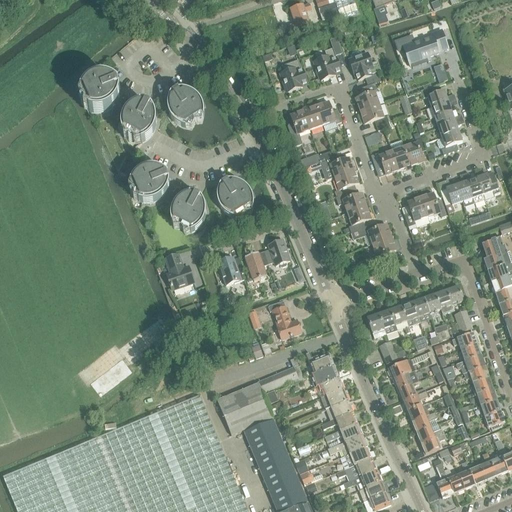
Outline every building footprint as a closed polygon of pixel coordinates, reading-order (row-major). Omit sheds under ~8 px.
[(321,0),(316,2),(318,11),(335,5),(341,24),(360,17),(354,0),(321,0)] [(371,0),(376,11),(397,2),(395,0),(371,0)] [(288,28),(290,32),(291,37),(299,34),(299,32),(309,29),(304,14),(312,12),(309,5),(302,8),(302,7),(291,11),(296,26),(288,28)] [(406,10),(401,12),(404,20),(410,18),(406,10)] [(385,16),(377,20),(379,26),(388,24),(385,16)] [(412,38),(396,44),(399,53),(405,51),(411,69),(422,65),(428,63),(427,60),(430,59),(439,56),(439,55),(438,53),(448,50),(441,32),(431,35),(433,39),(414,46),(412,38)] [(342,55),(337,40),(330,42),(336,58),(342,55)] [(336,75),(342,73),(337,60),(336,60),(333,51),(326,53),(328,59),(316,63),(322,82),(336,77),(336,75)] [(359,83),(366,80),(372,78),(372,77),(381,73),(378,64),(372,66),(369,56),(364,58),(362,54),(359,52),(353,54),(351,58),(353,62),(350,63),(349,65),(351,70),(353,71),(355,77),(357,76),(359,83)] [(273,61),(271,55),(263,57),(266,64),(273,61)] [(302,87),(308,85),(304,72),(303,72),(299,62),(283,68),(285,74),(282,75),(288,94),(303,89),(302,87)] [(439,85),(448,82),(442,66),(433,69),(439,85)] [(379,75),(372,78),(366,80),(368,88),(362,90),(363,94),(359,95),(361,99),(356,101),(361,114),(380,107),(376,95),(378,94),(376,86),(382,84),(379,75)] [(85,89),(82,94),(91,113),(90,114),(95,115),(101,115),(106,113),(111,111),(114,107),(117,103),(119,98),(120,92),(119,93),(116,85),(111,82),(105,80),(100,80),(94,82),(89,85),(85,89)] [(427,99),(431,109),(455,100),(454,97),(450,99),(450,100),(447,101),(445,93),(439,95),(437,89),(422,95),(423,100),(427,99)] [(181,128),(186,130),(186,129),(203,118),(204,119),(204,113),(203,108),(201,103),(197,99),(193,96),(188,93),(183,92),(178,93),(171,98),(169,103),(168,109),(169,115),(172,120),(176,125),(181,128)] [(430,121),(435,119),(452,113),(449,106),(452,105),(453,107),(457,105),(455,100),(431,109),(426,111),(430,121)] [(329,104),(317,108),(323,127),(336,123),(337,126),(342,124),(338,112),(333,113),(329,104)] [(143,106),(138,107),(132,109),(128,113),(124,118),(122,123),(122,129),(123,135),(123,134),(142,144),(147,142),(151,138),(154,134),(156,129),(156,124),(156,119),(154,113),(151,109),(151,110),(143,106)] [(384,119),(380,107),(361,114),(365,126),(375,123),(376,128),(389,124),(387,119),(384,119)] [(317,108),(304,113),(311,132),(323,127),(317,108)] [(410,108),(403,110),(405,117),(413,115),(410,108)] [(299,136),(311,132),(304,113),(291,117),(294,127),(289,129),(295,148),(303,146),(299,136)] [(455,122),(452,113),(435,119),(438,129),(463,121),(461,117),(457,119),(458,121),(455,122)] [(413,117),(407,119),(410,126),(415,124),(413,117)] [(464,126),(463,121),(438,129),(442,140),(459,133),(456,126),(459,125),(460,128),(464,126)] [(391,129),(389,124),(376,128),(378,133),(391,129)] [(463,145),(459,133),(442,140),(442,141),(437,143),(437,144),(439,149),(440,150),(445,149),(446,150),(442,151),(444,158),(459,152),(457,147),(463,145)] [(379,134),(365,139),(368,148),(382,143),(379,134)] [(417,145),(405,149),(412,169),(424,164),(421,154),(426,153),(422,140),(416,142),(417,145)] [(405,149),(392,154),(399,173),(412,169),(405,149)] [(322,165),(326,163),(338,158),(336,153),(333,154),(332,152),(319,157),(322,165)] [(433,153),(427,155),(429,162),(435,160),(433,153)] [(386,177),(399,173),(392,154),(380,158),(379,155),(373,157),(378,170),(383,168),(386,177)] [(318,156),(300,162),(303,170),(310,168),(321,164),(318,156)] [(340,164),(338,158),(326,163),(328,168),(331,167),(335,180),(354,173),(350,160),(340,164)] [(303,170),(305,176),(312,174),(311,170),(310,168),(303,170)] [(134,179),(131,184),(132,183),(140,203),(140,204),(145,205),(150,204),(155,203),(160,200),(164,197),(167,192),(169,187),(170,182),(169,182),(166,175),(161,172),(155,170),(149,170),(144,172),(139,175),(134,179)] [(359,186),(354,173),(335,180),(339,192),(336,193),(338,199),(351,194),(349,189),(359,186)] [(468,175),(464,177),(474,206),(484,203),(483,198),(477,181),(469,183),(468,181),(470,180),(468,175)] [(487,177),(477,181),(483,198),(484,203),(485,203),(495,200),(495,198),(501,196),(495,180),(493,175),(487,177)] [(464,185),(456,188),(462,205),(464,210),(474,206),(464,177),(459,178),(461,183),(463,182),(464,185)] [(230,218),(235,220),(235,219),(253,208),(253,203),(252,198),(250,193),(247,189),(243,185),(238,183),(233,182),(227,183),(228,183),(221,188),(220,187),(218,193),(218,199),(219,204),(221,210),(225,214),(230,218)] [(443,184),(437,186),(445,208),(451,206),(452,209),(462,205),(456,188),(450,190),(449,187),(448,182),(443,184)] [(353,193),(351,194),(338,199),(336,199),(339,207),(344,206),(348,215),(367,209),(362,196),(355,199),(353,193)] [(172,224),(173,224),(191,234),(190,234),(196,232),(200,229),(203,224),(205,219),(206,213),(205,208),(202,203),(199,199),(198,199),(193,196),(193,195),(187,196),(182,199),(177,203),(174,207),(172,213),(171,219),(172,224)] [(434,196),(421,200),(427,219),(440,215),(442,220),(447,218),(441,202),(436,203),(434,196)] [(430,225),(428,222),(427,219),(421,200),(408,205),(411,214),(404,217),(409,229),(416,227),(420,229),(430,225)] [(371,222),(367,209),(348,215),(352,228),(349,229),(351,234),(366,229),(365,229),(364,224),(371,222)] [(376,225),(365,229),(366,229),(351,234),(354,242),(369,237),(372,247),(392,240),(387,227),(378,231),(376,225)] [(511,225),(500,230),(503,235),(511,232),(511,225)] [(396,253),(392,240),(372,247),(377,259),(374,260),(376,266),(388,261),(387,256),(396,253)] [(270,252),(264,254),(268,267),(274,265),(276,268),(280,267),(280,269),(282,270),(286,268),(287,267),(286,265),(290,263),(283,242),(269,248),(270,252)] [(487,272),(487,273),(511,263),(511,259),(510,253),(507,254),(503,243),(491,247),(495,257),(484,261),(485,267),(484,267),(486,272),(487,272)] [(263,269),(268,267),(264,254),(258,256),(258,255),(245,260),(248,266),(251,275),(247,277),(249,284),(253,282),(254,284),(267,279),(263,269)] [(166,262),(171,275),(167,277),(173,292),(194,285),(191,274),(188,275),(187,270),(184,271),(179,257),(174,259),(166,262)] [(244,282),(242,276),(245,275),(239,260),(234,262),(233,260),(218,265),(226,287),(234,285),(234,286),(244,282)] [(511,263),(487,273),(491,284),(511,276),(511,263)] [(511,276),(491,284),(495,295),(511,289),(511,276)] [(459,289),(447,293),(453,307),(464,304),(459,289)] [(511,289),(495,295),(499,306),(511,301),(511,289)] [(447,293),(436,296),(441,311),(453,307),(447,293)] [(430,315),(441,311),(436,296),(425,300),(430,315)] [(432,321),(430,315),(425,300),(413,304),(418,319),(420,325),(432,321)] [(511,301),(499,306),(503,318),(511,314),(511,301)] [(269,308),(269,309),(270,314),(272,313),(278,329),(277,329),(282,343),(302,336),(298,324),(291,326),(285,309),(284,303),(283,303),(269,308)] [(407,323),(418,319),(413,304),(402,308),(407,323)] [(409,329),(407,323),(402,308),(391,312),(398,333),(409,329)] [(386,337),(398,333),(391,312),(379,316),(384,331),(386,337)] [(455,316),(457,323),(469,319),(466,312),(455,316)] [(256,313),(248,315),(254,332),(261,329),(256,313)] [(507,328),(507,329),(511,327),(511,314),(503,318),(505,323),(503,323),(505,329),(507,328)] [(384,331),(379,316),(367,320),(374,341),(386,337),(384,331)] [(455,326),(457,330),(471,325),(469,319),(457,323),(458,325),(455,326)] [(473,331),(471,325),(457,330),(458,336),(473,331)] [(435,330),(438,338),(439,343),(451,339),(446,326),(435,330)] [(459,347),(461,352),(478,346),(478,345),(479,344),(478,339),(476,340),(474,335),(457,340),(457,341),(452,343),(454,349),(459,347)] [(440,344),(439,343),(438,338),(430,341),(432,347),(440,344)] [(379,349),(381,352),(392,348),(391,344),(379,349)] [(415,346),(417,353),(425,350),(423,344),(415,346)] [(259,346),(251,349),(255,361),(263,358),(259,346)] [(441,346),(434,348),(437,356),(444,353),(441,346)] [(461,352),(465,363),(482,357),(478,346),(461,352)] [(381,352),(384,358),(395,353),(392,348),(381,352)] [(396,356),(395,353),(384,358),(387,367),(398,362),(396,356)] [(398,362),(406,358),(404,353),(396,356),(398,362)] [(432,353),(427,355),(429,359),(432,366),(436,364),(432,353)] [(305,357),(314,377),(335,368),(330,356),(319,360),(318,358),(312,360),(310,355),(305,357)] [(427,355),(410,362),(412,367),(424,363),(429,359),(427,355)] [(467,369),(469,374),(486,368),(482,357),(465,363),(452,368),(454,371),(461,369),(462,371),(467,369)] [(444,358),(438,360),(442,369),(447,367),(444,358)] [(122,360),(90,385),(91,385),(101,398),(132,374),(122,360)] [(389,370),(394,381),(415,373),(412,367),(410,362),(389,370)] [(299,367),(294,369),(298,380),(299,382),(304,380),(299,367)] [(435,377),(441,375),(437,367),(431,369),(435,377)] [(314,390),(316,389),(339,380),(335,368),(314,377),(310,378),(314,390)] [(471,381),(472,385),(490,380),(486,368),(469,374),(469,375),(464,376),(466,382),(471,381)] [(263,395),(298,380),(294,369),(258,384),(259,386),(217,403),(231,437),(273,420),(268,408),(264,397),(263,395)] [(444,372),(447,382),(453,380),(455,379),(452,369),(444,372)] [(419,384),(415,373),(394,381),(398,392),(413,386),(419,384)] [(444,383),(441,375),(435,377),(439,385),(444,383)] [(316,389),(321,401),(344,391),(339,380),(316,389)] [(457,391),(453,380),(447,382),(452,393),(457,391)] [(472,385),(476,397),(493,391),(490,380),(472,385)] [(416,394),(413,386),(398,392),(403,403),(426,393),(425,390),(416,394)] [(321,401),(326,412),(349,403),(344,391),(321,401)] [(476,397),(480,408),(497,402),(493,391),(476,397)] [(274,393),(264,397),(268,408),(278,403),(274,393)] [(428,399),(426,393),(403,403),(407,414),(422,408),(420,402),(428,399)] [(450,396),(446,398),(443,399),(448,410),(450,409),(455,407),(452,401),(450,396)] [(246,511),(200,398),(3,479),(16,511),(246,511)] [(480,408),(484,419),(501,413),(497,402),(480,408)] [(326,412),(331,424),(353,414),(349,403),(326,412)] [(422,408),(407,414),(412,425),(426,418),(424,413),(431,411),(428,405),(422,408)] [(456,411),(455,407),(450,409),(455,419),(459,418),(456,411)] [(501,414),(501,413),(484,419),(488,430),(505,424),(503,419),(505,419),(503,414),(501,414)] [(338,426),(340,433),(358,426),(353,414),(331,424),(321,427),(323,432),(338,426)] [(435,415),(426,418),(412,425),(416,435),(431,429),(428,424),(437,420),(435,415)] [(463,426),(459,418),(455,419),(459,428),(463,426)] [(276,511),(311,511),(274,422),(244,434),(276,511)] [(342,438),(345,444),(363,437),(358,426),(340,433),(325,440),(327,444),(342,438)] [(433,435),(431,429),(416,435),(420,446),(444,436),(442,431),(433,435)] [(446,441),(444,436),(420,446),(425,457),(440,451),(437,445),(446,441)] [(347,450),(350,456),(368,449),(363,437),(345,444),(328,452),(330,458),(347,450)] [(483,445),(482,440),(471,445),(473,449),(483,445)] [(496,444),(500,455),(508,474),(511,472),(511,452),(506,455),(505,453),(501,442),(496,444)] [(309,446),(297,452),(299,457),(311,452),(309,446)] [(463,456),(462,453),(459,447),(451,451),(454,459),(463,456)] [(344,458),(349,470),(372,460),(368,449),(350,456),(344,458)] [(451,457),(448,451),(439,455),(441,460),(451,457)] [(486,465),(480,468),(486,483),(497,478),(489,459),(488,455),(483,457),(486,465)] [(500,455),(489,459),(497,478),(508,474),(500,455)] [(346,476),(349,484),(377,472),(372,460),(349,470),(337,475),(339,480),(346,476)] [(428,462),(420,465),(423,472),(431,469),(428,462)] [(302,463),(295,466),(299,475),(306,472),(302,463)] [(465,474),(459,477),(465,492),(476,487),(468,468),(466,464),(461,466),(465,474)] [(443,501),(455,496),(445,473),(442,466),(435,469),(442,484),(437,486),(443,501)] [(473,466),(468,468),(476,487),(486,483),(480,468),(474,470),(473,466)] [(449,471),(445,473),(455,496),(465,492),(459,477),(453,479),(449,471)] [(356,486),(359,493),(382,484),(377,472),(349,484),(343,486),(345,491),(356,486)] [(306,475),(300,478),(304,487),(311,484),(313,483),(314,480),(313,478),(311,475),(309,475),(306,475)] [(363,503),(364,505),(387,495),(382,484),(359,493),(350,497),(354,506),(363,503)] [(313,486),(306,488),(309,496),(316,493),(313,486)] [(436,493),(427,497),(430,503),(439,499),(436,493)] [(378,511),(391,507),(387,495),(364,505),(366,511),(378,511)]
